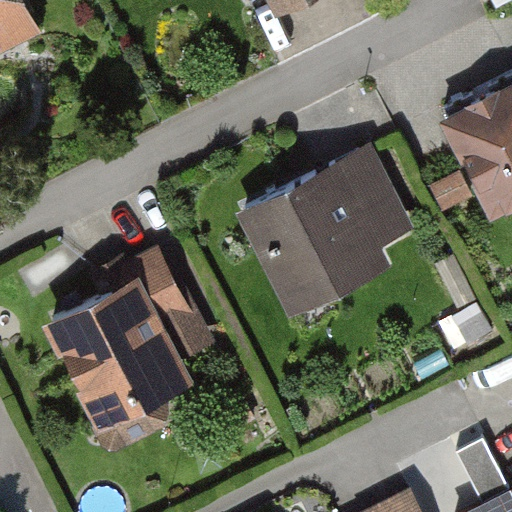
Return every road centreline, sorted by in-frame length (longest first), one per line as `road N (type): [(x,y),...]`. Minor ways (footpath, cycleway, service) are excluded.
road 1 (residential): [(0,237),(472,1)]
road 2 (residential): [(252,511),(475,400)]
